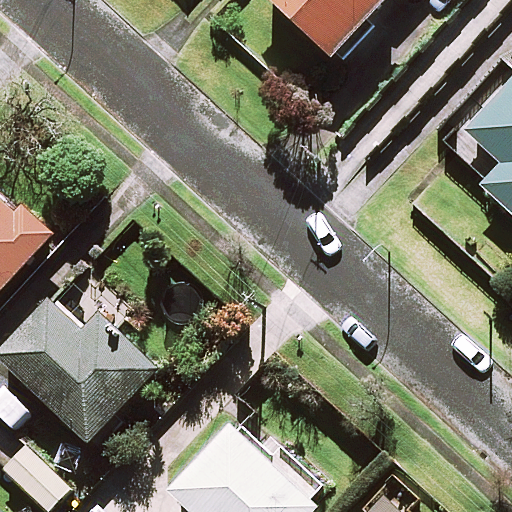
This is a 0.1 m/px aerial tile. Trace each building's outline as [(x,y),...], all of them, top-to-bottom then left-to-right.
[(400,0),(271,0),(342,65),(400,0)] [(511,90),(471,134),(508,168),(487,190),(511,214),(511,90)] [(0,304),(58,241),(27,213),(22,219),(0,198),(0,304)] [(89,336),(54,305),(2,362),(97,448),(165,374),(105,319),(89,336)] [(280,469),(236,429),(176,495),(194,511),(320,511),(322,510),(290,481),(299,471),(288,460),(280,469)] [(403,511),(391,500),(380,511),(403,511)]
